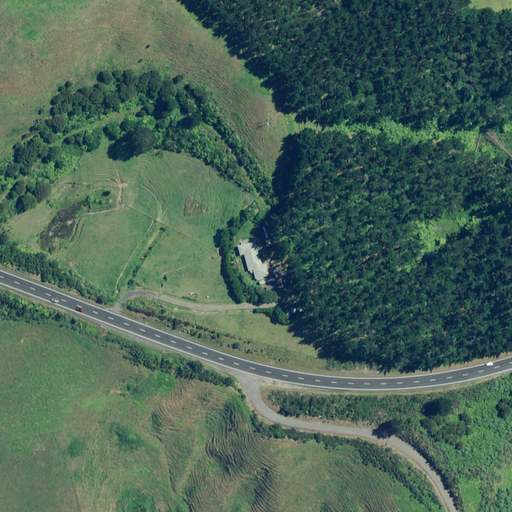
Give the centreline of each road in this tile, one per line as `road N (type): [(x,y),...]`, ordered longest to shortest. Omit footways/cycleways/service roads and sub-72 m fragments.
road 1 (unclassified): [(230,362),(271,414),(386,436),(411,451),(454,511)]
road 2 (primary): [(230,362),(331,382),(382,382),(511,361)]
road 3 (primary): [(0,276),(230,362)]
